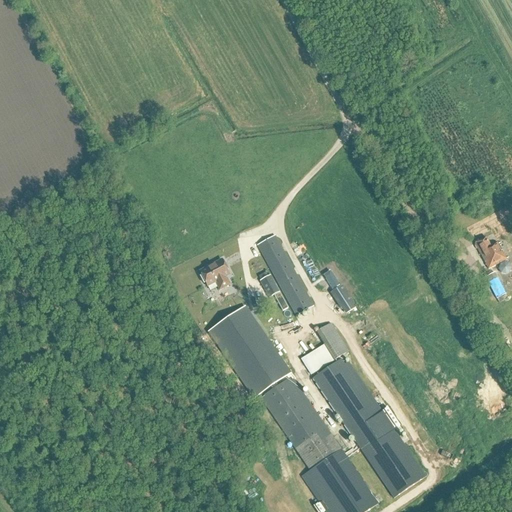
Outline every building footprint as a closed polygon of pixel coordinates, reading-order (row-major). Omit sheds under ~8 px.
[(275,238),(257,247),(295,318),(313,308),(275,238)] [(485,239),(474,245),(488,270),(499,264),(500,265),(499,266),(498,271),(500,275),(505,276),(509,274),(511,269),(509,265),(504,263),(503,264),(502,263),(506,261),(497,244),(490,248),(485,239)] [(229,276),(221,261),(199,273),(207,288),(217,283),(221,290),(229,286),(225,278),(229,276)] [(493,274),(484,279),(496,301),(501,298),(505,296),(493,274)] [(270,277),(259,283),(269,300),(279,294),(270,277)] [(349,283),(336,291),(349,313),(362,305),(349,283)] [(258,399),(292,376),(245,308),(210,331),(256,400),(258,399)] [(359,317),(365,325),(370,322),(364,314),(359,317)] [(324,346),(302,360),(312,375),(334,362),(348,353),(330,325),(316,334),(324,346)] [(371,344),(365,345),(367,352),(373,350),(371,344)] [(421,481),(340,361),(312,380),(393,500),(421,481)] [(290,381),(260,402),(292,450),(285,455),(301,479),(304,477),(322,504),(327,511),(367,511),(377,506),(293,382),(291,383),(290,381)] [(394,420),(392,412),(386,413),(387,421),(394,420)]
